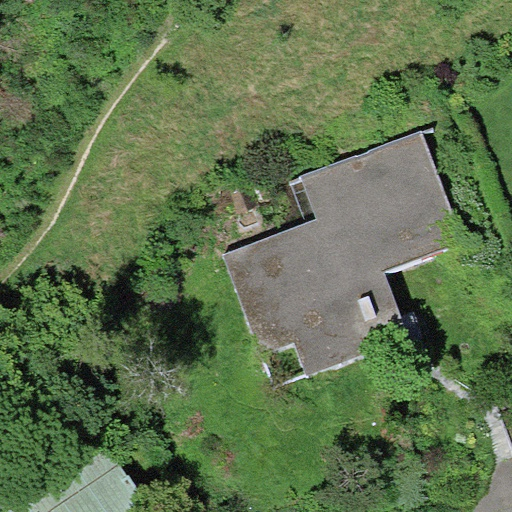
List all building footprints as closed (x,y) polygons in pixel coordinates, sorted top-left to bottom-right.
[(422,130),(300,175),(317,218),(306,222),(223,253),(260,356),(295,343),(307,376),(410,339),(383,270),(464,240),(422,130)] [(290,180),(306,222),(317,218),(300,175),(290,180)] [(295,343),(260,356),(273,389),(307,376),(295,343)] [(511,396),(497,403),(511,443),(511,396)] [(25,480),(0,474),(0,511),(142,511),(150,507),(99,435),(25,480)]
